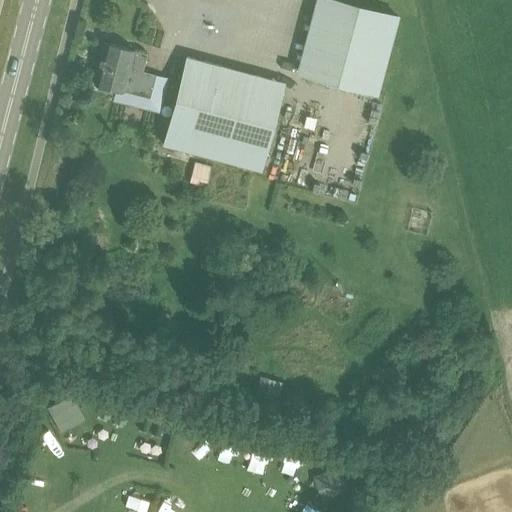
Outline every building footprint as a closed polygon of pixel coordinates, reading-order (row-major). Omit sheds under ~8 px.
[(338,0),(324,0),(304,75),(377,94),(397,16),(338,0)] [(110,93),(112,88),(148,98),(155,74),(142,70),(146,53),(104,42),(93,83),(98,85),(97,89),(110,93)] [(186,56),(163,144),(259,170),(281,90),(220,73),(222,65),(186,56)] [(215,162),(210,190),(241,195),(246,167),(215,162)] [(208,177),(192,173),(189,183),(205,187),(208,177)] [(91,391),(87,411),(101,414),(105,394),(91,391)] [(142,423),(146,405),(132,402),(128,420),(142,423)] [(166,413),(164,432),(185,435),(188,416),(166,413)] [(210,424),(205,443),(224,448),(229,429),(210,424)] [(340,472),(320,473),(321,492),(341,491),(340,472)] [(20,494),(15,511),(36,511),(39,498),(20,494)]
